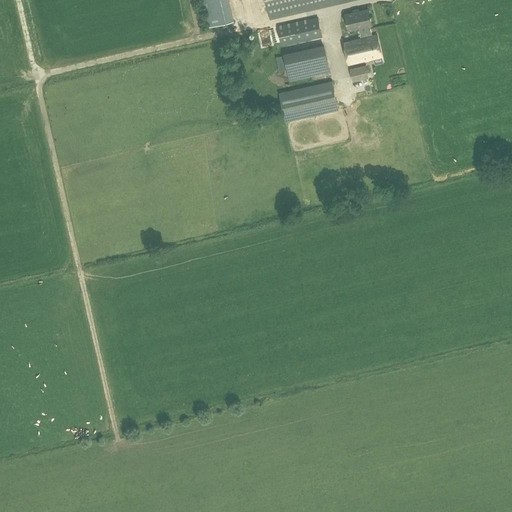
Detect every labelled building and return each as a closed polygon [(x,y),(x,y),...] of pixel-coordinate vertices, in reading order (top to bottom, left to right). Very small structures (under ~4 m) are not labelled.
[(203,0),(209,26),(233,21),(228,0),(203,0)] [(265,0),(270,20),(357,0),(265,0)] [(372,25),(369,10),(346,15),(349,31),(360,28),(362,39),(344,42),(349,63),(374,58),(375,64),(383,62),(377,35),(372,36),(370,26),(372,25)] [(277,26),(282,46),(323,38),(318,17),(277,26)] [(284,56),(276,58),(279,72),(287,70),(290,81),(331,71),(325,47),(284,55),(284,56)] [(350,69),(353,82),(369,78),(366,65),(350,69)] [(332,81),(279,93),(285,122),(339,111),(332,81)]
